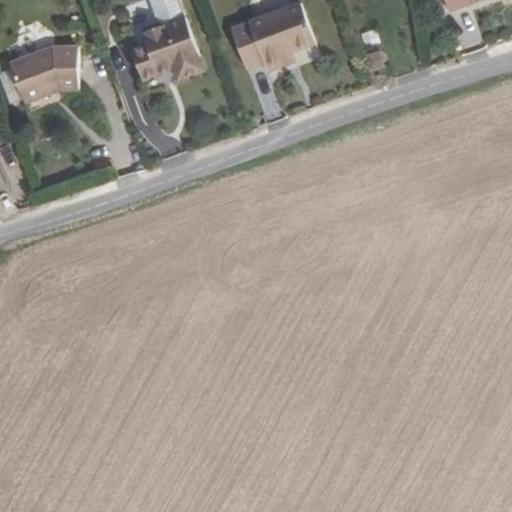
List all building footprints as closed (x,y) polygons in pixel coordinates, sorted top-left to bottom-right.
[(446,0),(450,12),(489,0),(446,0)] [(302,4),(233,30),(248,69),(265,62),(269,73),(288,65),(284,55),(294,51),(317,43),(302,4)] [(180,79),(206,69),(186,16),(165,24),(159,20),(149,24),(146,31),(144,32),(149,44),(133,50),(144,77),(176,65),(180,79)] [(54,48),(12,64),(26,104),(62,90),(80,90),(79,49),(54,48)] [(294,51),(284,55),(288,65),(298,62),(294,51)] [(281,113),(264,64),(249,69),(266,118),(281,113)]
